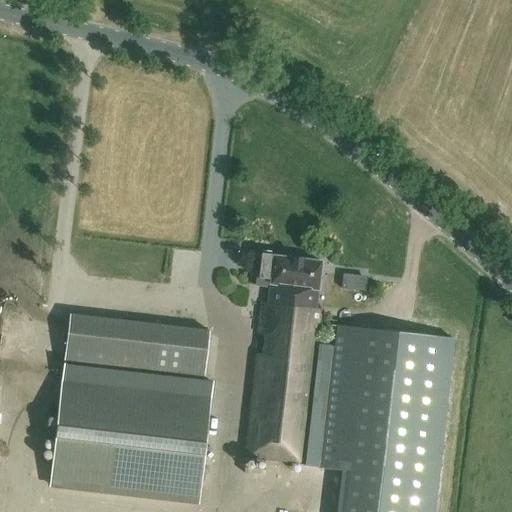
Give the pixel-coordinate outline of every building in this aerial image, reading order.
[(205,434),(218,332),(209,331),(211,317),(217,269),(77,251),(71,300),(69,314),(57,415),(205,434)] [(262,251),(260,254),(256,284),(270,286),(268,303),(262,302),(258,334),(263,337),(261,355),(257,354),(245,456),(300,463),(318,331),(333,333),(323,424),(380,431),(391,332),(337,326),(337,320),(320,319),(321,310),(316,309),(322,262),(271,255),(270,252),(262,251)] [(353,276),(352,290),(364,291),(365,277),(353,276)] [(205,434),(57,415),(48,489),(198,504),(205,434)] [(312,509),(333,511),(364,511),(366,500),(315,492),(312,509)]
